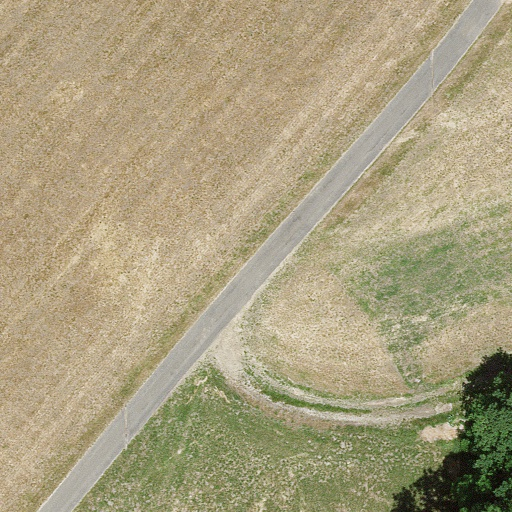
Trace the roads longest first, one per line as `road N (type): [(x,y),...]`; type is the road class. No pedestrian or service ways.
road 1 (track): [(56,511),(489,0)]
road 2 (track): [(221,311),(245,372),(301,405),(394,408),(511,383)]
